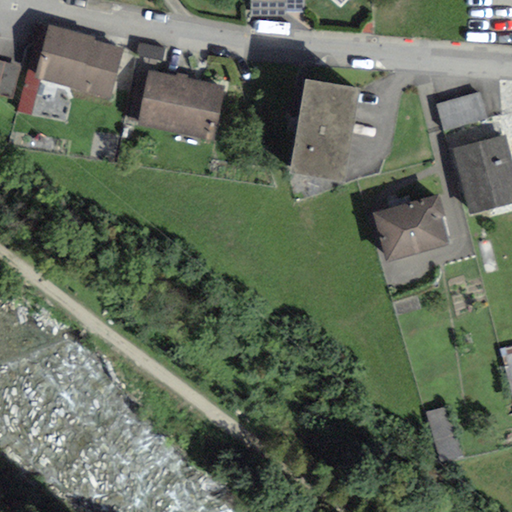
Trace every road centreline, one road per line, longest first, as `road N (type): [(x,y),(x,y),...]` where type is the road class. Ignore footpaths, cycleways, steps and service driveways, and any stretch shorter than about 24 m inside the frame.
road 1 (residential): [(511,65),(199,37),(7,4)]
road 2 (track): [(0,250),(346,511)]
